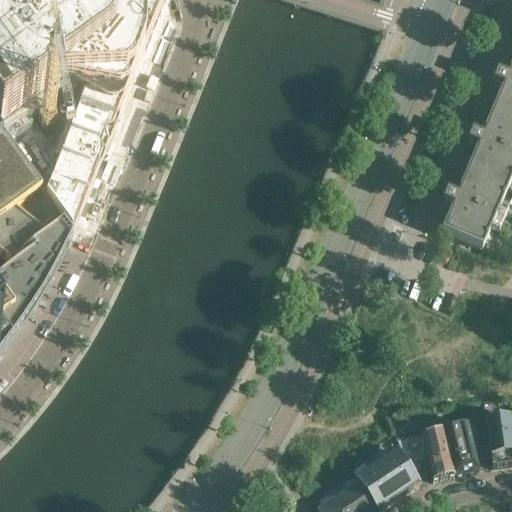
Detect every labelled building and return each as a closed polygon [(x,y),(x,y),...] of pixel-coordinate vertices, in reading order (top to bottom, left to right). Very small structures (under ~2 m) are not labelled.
[(36,0),(0,26),(0,117),(83,232),(174,0),(36,0)] [(511,68),(507,80),(497,76),(492,87),(503,91),(492,115),(511,123),(511,68)] [(511,180),(511,123),(492,115),(482,140),(472,135),(467,146),(478,151),(467,175),(507,192),(511,180)] [(67,255),(69,249),(72,244),(0,144),(0,361),(2,359),(20,334),(24,330),(27,325),(30,320),(33,316),(36,311),(37,309),(38,307),(39,306),(40,304),(41,302),(43,298),(46,295),(48,291),(50,287),(52,283),(55,278),(58,272),(61,266),(64,260),(67,255)] [(490,233),(499,210),(507,192),(467,175),(457,199),(447,195),(442,206),(452,210),(442,236),(482,253),(490,233)] [(499,210),(490,233),(498,236),(499,234),(508,214),(499,210)] [(509,421),(485,424),(489,450),(490,463),(491,471),(511,468),(511,437),(511,438),(509,421)] [(455,479),(444,433),(442,425),(419,430),(419,432),(432,485),(455,479)] [(467,427),(444,433),(455,479),(479,473),(477,466),(474,453),(467,427)] [(489,450),(474,453),(477,466),(490,463),(489,450)] [(397,454),(355,482),(358,488),(322,511),(384,511),(419,488),(397,454)]
